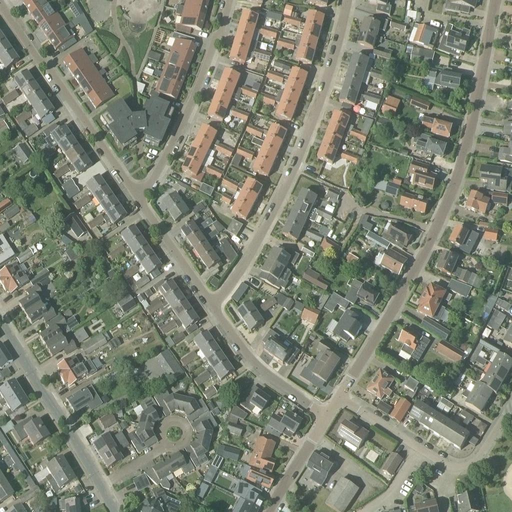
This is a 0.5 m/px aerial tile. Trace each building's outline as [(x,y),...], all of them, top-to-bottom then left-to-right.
[(31,16),(49,4),(46,0),(29,0),(23,5),(31,16)] [(294,6),(299,7),(300,0),(298,0),(286,0),(285,15),(293,16),(294,6)] [(369,0),(369,4),(378,6),(377,13),(390,17),(391,8),(389,8),(389,0),(369,0)] [(478,5),(478,0),(446,0),(445,11),(460,14),(461,13),(459,13),(460,7),(474,10),(476,4),(478,5)] [(203,22),(207,7),(186,1),(184,9),(178,7),(175,16),(182,17),(203,22)] [(72,13),(78,9),(75,3),(68,8),(72,13)] [(39,28),(57,16),(49,4),(31,16),(39,28)] [(278,23),(280,17),(268,13),(266,20),(278,23)] [(240,26),(255,30),(259,19),(244,14),(240,26)] [(307,26),(322,30),(325,18),(310,14),(307,26)] [(76,19),(75,20),(79,26),(86,37),(92,33),(83,15),(76,19)] [(47,40),(65,27),(57,16),(39,28),(47,40)] [(200,32),(203,22),(182,17),(179,27),(176,26),(175,32),(189,36),(191,30),(200,32)] [(283,24),(292,27),(294,19),(286,17),(283,24)] [(385,32),(387,22),(375,18),(373,23),(365,21),(361,33),(376,38),(376,37),(378,30),(385,32)] [(302,22),(294,19),(292,27),(299,29),(302,22)] [(405,26),(404,26),(392,22),(389,28),(405,33),(407,27),(405,26)] [(65,27),(47,40),(55,51),(73,39),(69,33),(73,29),(70,24),(65,27)] [(432,52),(439,33),(430,30),(431,30),(419,27),(415,25),(408,43),(426,49),(425,50),(432,52)] [(443,36),(438,52),(449,56),(451,49),(461,53),(464,54),(469,39),(471,33),(463,30),(461,36),(451,33),(453,27),(447,25),(443,36)] [(237,37),(252,42),(255,30),(240,26),(237,37)] [(319,42),(322,30),(307,26),(304,37),(319,42)] [(268,38),(270,30),(262,28),(260,36),(268,38)] [(278,33),(270,30),(268,38),(276,41),(278,33)] [(376,37),(376,38),(361,33),(358,45),(373,49),(375,42),(381,44),(383,39),(376,37)] [(170,54),(190,62),(196,49),(181,43),(183,37),(173,34),(171,40),(175,41),(170,54)] [(237,37),(233,49),(249,53),(250,47),(252,42),(237,37)] [(315,53),(319,42),(304,37),(301,49),(315,53)] [(277,48),(285,50),(287,42),(279,40),(277,48)] [(0,59),(11,52),(4,42),(0,44),(0,59)] [(295,45),(287,42),(285,50),(288,51),(293,52),(295,45)] [(432,56),(421,54),(422,49),(414,47),(412,59),(431,62),(432,56)] [(233,49),(230,61),(245,65),(247,59),(253,61),(254,59),(262,61),(263,57),(261,57),(262,53),(255,51),(254,55),(249,53),(233,49)] [(312,65),(315,53),(301,49),(297,61),(312,65)] [(384,53),(375,50),(373,56),(390,62),(393,53),(385,51),(384,53)] [(71,75),(95,59),(92,55),(87,59),(81,51),(63,63),(71,75)] [(11,52),(0,59),(0,62),(2,65),(5,71),(18,62),(11,52)] [(271,56),(262,53),(261,57),(263,57),(262,61),(269,63),(271,56)] [(185,75),(190,62),(170,54),(165,67),(185,75)] [(351,68),(366,73),(370,61),(355,56),(351,68)] [(79,87),(97,74),(92,67),(97,63),(95,59),(71,75),(79,87)] [(282,71),(284,65),(275,61),(272,68),(282,71)] [(180,88),(185,75),(165,67),(160,80),(180,88)] [(362,84),(366,73),(351,68),(347,79),(362,84)] [(451,74),(451,71),(443,70),(442,73),(430,71),(428,79),(435,81),(434,86),(441,87),(459,91),(459,89),(461,87),(462,84),(460,82),(461,76),(451,74)] [(87,98),(105,86),(100,79),(105,75),(103,71),(97,74),(79,87),(87,98)] [(289,83),(304,88),(308,76),(294,71),(289,83)] [(370,78),(377,81),(379,73),(372,71),(370,78)] [(226,72),(221,84),(236,89),(240,78),(226,72)] [(266,79),(274,82),(277,75),(269,72),(266,79)] [(26,73),(13,82),(20,91),(32,83),(26,73)] [(387,76),(379,73),(377,81),(384,83),(387,76)] [(284,78),(277,75),(274,82),(282,85),(284,78)] [(358,96),(362,84),(347,79),(343,91),(358,96)] [(175,102),(180,88),(160,80),(155,93),(151,92),(149,97),(159,101),(160,96),(175,102)] [(32,83),(20,91),(27,101),(39,93),(32,83)] [(300,99),(304,88),(289,83),(285,94),(300,99)] [(221,84),(217,95),(231,100),(234,95),(239,97),(240,95),(241,91),(236,89),(221,84)] [(105,86),(87,98),(95,110),(113,98),(105,86)] [(242,88),(241,91),(240,95),(248,98),(250,91),(242,88)] [(258,94),(250,91),(248,98),(255,101),(258,94)] [(343,91),(339,102),(354,107),(356,102),(362,104),(362,101),(370,104),(373,97),(365,94),(364,97),(358,96),(343,91)] [(12,102),(18,98),(14,92),(7,96),(12,102)] [(29,114),(46,102),(39,93),(27,101),(31,108),(27,111),(27,112),(21,116),(25,122),(31,117),(29,114)] [(296,110),(300,99),(285,94),(281,105),(296,110)] [(229,107),(231,100),(217,95),(212,106),(227,112),(233,114),(235,110),(235,109),(229,107)] [(266,105),(269,98),(261,95),(258,102),(266,105)] [(12,102),(7,96),(1,101),(5,107),(12,102)] [(373,97),(370,104),(371,104),(379,106),(381,99),(373,97)] [(427,113),(431,105),(413,97),(409,106),(427,113)] [(274,107),(277,100),(269,98),(266,105),(274,107)] [(151,103),(146,101),(141,113),(146,115),(144,118),(152,121),(144,139),(150,142),(149,145),(157,149),(167,127),(164,125),(166,120),(169,121),(173,113),(151,103)] [(40,121),(53,112),(46,102),(29,114),(31,117),(33,119),(37,116),(40,121)] [(132,114),(125,104),(124,103),(120,106),(100,120),(105,127),(108,125),(112,130),(109,132),(122,152),(130,147),(128,144),(134,140),(123,124),(129,120),(127,117),(132,114)] [(394,120),(399,107),(387,103),(382,115),(394,120)] [(292,122),(296,110),(281,105),(277,117),(292,122)] [(212,106),(208,117),(223,123),(225,116),(227,112),(212,106)] [(239,120),(242,113),(235,110),(233,114),(232,117),(236,119),(239,120)] [(249,116),(242,113),(239,120),(241,121),(246,123),(249,116)] [(331,126),(351,134),(353,131),(354,128),(348,126),(350,120),(335,115),(331,126)] [(25,122),(21,116),(14,121),(18,127),(25,122)] [(449,139),(452,126),(436,121),(425,118),(422,128),(426,129),(433,131),(432,134),(449,139)] [(393,139),(398,126),(379,119),(374,131),(393,139)] [(133,133),(143,132),(142,120),(132,121),(133,133)] [(366,120),(363,127),(370,130),(373,123),(366,120)] [(0,137),(9,132),(3,123),(0,124),(0,137)] [(27,139),(38,132),(33,125),(22,132),(27,139)] [(54,126),(43,133),(46,139),(51,136),(55,143),(51,146),(45,151),(49,157),(55,152),(53,150),(54,149),(58,146),(57,146),(70,137),(63,127),(58,131),(54,126)] [(249,126),(245,133),(254,137),(256,130),(249,126)] [(331,126),(327,137),(341,143),(344,137),(349,139),(350,137),(351,134),(331,126)] [(256,130),(254,137),(261,140),(262,136),(268,139),(283,144),(288,133),(273,127),(270,134),(264,131),(263,133),(256,130)] [(217,148),(219,145),(220,144),(214,141),(217,135),(203,128),(198,139),(212,146),(217,149),(217,148)] [(360,134),(353,131),(351,134),(350,137),(357,140),(360,134)] [(511,146),(511,132),(503,131),(502,138),(511,140),(509,146),(511,146)] [(368,137),(360,134),(357,140),(365,144),(368,137)] [(443,158),(447,145),(431,141),(431,139),(416,134),(413,145),(418,146),(416,150),(426,153),(425,155),(432,158),(433,155),(443,158)] [(70,137),(57,146),(58,146),(64,156),(77,147),(70,137)] [(337,154),(341,143),(327,137),(322,149),(337,154)] [(198,139),(193,150),(207,157),(209,151),(215,154),(216,152),(217,149),(212,146),(198,139)] [(278,155),(283,144),(268,139),(265,144),(254,139),(251,145),(263,150),(263,149),(278,155)] [(217,149),(216,152),(223,155),(226,149),(219,145),(217,149)] [(498,157),(497,161),(511,164),(511,146),(509,146),(508,152),(499,151),(498,157)] [(71,166),(84,157),(77,147),(64,156),(69,163),(71,166)] [(236,155),(244,159),(247,152),(239,148),(236,155)] [(234,152),(226,149),(223,155),(231,159),(234,152)] [(273,166),(278,155),(263,149),(263,150),(259,160),(273,166)] [(333,166),(337,154),(322,149),(318,160),(333,166)] [(202,167),(207,157),(193,150),(188,161),(202,167)] [(42,162),(49,157),(45,151),(40,154),(38,155),(42,162)] [(247,152),(244,159),(251,162),(255,155),(247,152)] [(341,160),(349,163),(351,156),(343,153),(341,160)] [(349,163),(350,164),(356,166),(359,159),(351,156),(349,163)] [(59,171),(63,177),(69,172),(70,174),(75,171),(78,176),(91,167),(84,157),(71,166),(67,169),(65,166),(59,171)] [(268,178),(273,166),(259,160),(254,172),(268,178)] [(188,161),(182,172),(196,179),(199,173),(205,175),(206,174),(213,177),(216,170),(208,167),(207,170),(202,167),(188,161)] [(432,191),(436,178),(427,174),(429,168),(414,163),(410,175),(416,177),(413,185),(432,191)] [(505,194),(507,182),(501,181),(502,171),(482,168),(480,183),(492,185),(492,192),(505,194)] [(216,170),(213,177),(220,181),(223,174),(216,170)] [(54,178),(50,181),(52,183),(53,184),(57,180),(63,177),(59,171),(52,175),(54,178)] [(98,178),(85,186),(90,192),(86,195),(88,199),(105,188),(98,178)] [(225,179),(221,185),(229,189),(232,182),(225,179)] [(388,184),(376,180),(373,190),(385,194),(397,199),(400,187),(388,183),(388,184)] [(62,187),(57,190),(61,196),(74,187),(70,181),(67,183),(62,187)] [(232,182),(229,189),(236,193),(238,190),(243,193),(243,192),(258,199),(263,189),(249,181),(246,187),(240,184),(239,186),(232,182)] [(188,188),(179,183),(177,186),(175,185),(172,191),(183,197),(186,191),(188,188)] [(211,198),(214,190),(203,185),(199,193),(211,198)] [(79,194),(74,187),(61,196),(66,202),(66,203),(77,195),(79,194)] [(99,206),(112,198),(105,188),(88,199),(90,202),(90,203),(91,205),(96,201),(99,206)] [(337,202),(340,195),(329,190),(326,197),(337,202)] [(243,193),(238,203),(252,210),(258,199),(243,192),(243,193)] [(298,203),(313,210),(318,199),(303,192),(298,203)] [(415,198),(404,194),(400,206),(411,210),(424,215),(428,202),(416,198),(415,198)] [(507,207),(508,196),(493,194),(491,205),(507,207)] [(80,201),(84,207),(90,203),(90,202),(88,199),(86,195),(85,196),(79,199),(80,201)] [(229,206),(233,200),(224,195),(221,202),(229,206)] [(483,200),(472,196),(466,210),(477,214),(478,214),(485,217),(490,203),(482,200),(483,200)] [(170,215),(183,206),(177,197),(164,206),(170,215)] [(106,216),(118,207),(112,198),(99,206),(106,216)] [(72,205),(69,207),(71,211),(75,217),(79,215),(77,212),(84,207),(80,201),(73,206),(72,205)] [(7,202),(0,206),(0,215),(11,208),(7,202)] [(201,204),(191,211),(195,216),(205,210),(204,208),(206,206),(204,203),(201,204)] [(246,221),(252,210),(238,203),(232,214),(246,221)] [(298,203),(293,214),(308,221),(315,224),(318,217),(316,216),(316,215),(318,212),(317,212),(313,210),(298,203)] [(177,224),(190,215),(183,206),(170,215),(177,224)] [(8,222),(19,213),(15,207),(3,215),(8,222)] [(93,221),(94,221),(98,227),(104,222),(105,224),(110,221),(113,226),(126,217),(118,207),(106,216),(102,219),(100,216),(93,221)] [(323,219),(327,212),(319,209),(317,212),(318,212),(316,216),(323,219)] [(327,212),(323,219),(330,223),(333,216),(327,212)] [(303,232),(308,221),(293,214),(288,225),(303,232)] [(64,221),(77,240),(87,234),(74,215),(64,221)] [(189,220),(178,228),(181,233),(182,232),(189,242),(201,234),(200,234),(213,225),(210,220),(197,229),(193,224),(192,225),(189,220)] [(98,227),(94,221),(93,221),(86,226),(91,232),(95,228),(98,227)] [(230,227),(240,233),(243,227),(233,221),(230,227)] [(196,252),(207,244),(216,238),(219,236),(218,235),(225,230),(217,223),(212,226),(215,231),(204,239),(201,234),(189,242),(196,252)] [(298,243),(303,232),(288,225),(283,236),(298,243)] [(381,240),(390,245),(395,248),(398,242),(406,247),(412,236),(393,226),(387,236),(384,235),(381,240)] [(237,239),(240,233),(230,227),(226,233),(237,239)] [(317,234),(313,241),(320,244),(322,241),(324,243),(331,232),(327,229),(326,230),(323,227),(318,235),(317,234)] [(95,228),(91,232),(98,242),(102,239),(95,228)] [(127,247),(140,238),(133,228),(120,237),(127,247)] [(468,234),(457,229),(450,243),(462,249),(467,238),(473,241),(476,235),(469,232),(468,234)] [(313,241),(317,234),(308,230),(305,237),(313,241)] [(496,243),(498,232),(486,230),(484,241),(496,243)] [(390,245),(381,240),(374,236),(370,242),(387,252),(390,245)] [(0,237),(0,265),(14,257),(1,237),(0,237)] [(134,257),(147,248),(140,238),(127,247),(123,250),(125,253),(126,255),(131,252),(134,257)] [(222,248),(228,244),(225,239),(219,244),(222,248)] [(203,262),(214,254),(207,244),(196,252),(203,262)] [(228,244),(222,248),(218,251),(221,255),(222,254),(231,266),(237,257),(228,244)] [(503,246),(493,246),(493,255),(503,255),(503,246)] [(36,252),(33,247),(28,250),(15,259),(19,266),(33,257),(31,254),(36,252)] [(118,258),(125,253),(123,250),(121,247),(114,252),(118,258)] [(304,247),(301,253),(313,259),(317,253),(313,252),(314,251),(304,247)] [(141,266),(153,258),(147,248),(134,257),(141,266)] [(64,254),(70,263),(79,257),(73,249),(64,254)] [(284,271),(285,270),(288,264),(294,267),(299,257),(287,250),(284,256),(274,251),(268,262),(284,271)] [(408,262),(389,251),(386,255),(381,252),(377,259),(382,262),(380,267),(399,277),(408,262)] [(112,262),(118,258),(114,252),(108,256),(112,262)] [(86,254),(79,258),(84,264),(90,260),(86,254)] [(214,254),(203,262),(210,272),(215,269),(216,272),(223,267),(222,264),(214,254)] [(354,268),(358,260),(349,255),(344,263),(354,268)] [(483,280),(471,276),(454,269),(458,261),(444,255),(437,271),(451,277),(451,276),(460,280),(459,283),(467,286),(479,291),(483,280)] [(153,258),(141,266),(141,267),(137,270),(139,273),(140,275),(144,272),(148,276),(160,268),(153,258)] [(262,273),(259,280),(265,283),(275,288),(279,291),(281,288),(285,290),(288,283),(287,282),(291,274),(290,274),(291,272),(285,270),(284,271),(268,262),(262,273)] [(17,278),(21,275),(15,266),(0,275),(0,278),(1,280),(0,280),(0,284),(2,288),(17,278)] [(56,273),(53,267),(46,272),(46,271),(28,282),(32,288),(56,273)] [(132,278),(139,273),(137,270),(135,267),(128,271),(132,278)] [(110,280),(116,276),(112,271),(107,275),(110,280)] [(125,282),(132,278),(128,271),(121,276),(125,282)] [(138,292),(150,283),(145,277),(133,285),(138,292)] [(17,278),(2,288),(5,293),(8,291),(11,295),(27,285),(24,279),(19,282),(17,278)] [(61,278),(54,282),(58,289),(65,285),(61,278)] [(215,289),(220,283),(213,278),(209,284),(215,289)] [(158,302),(151,306),(153,309),(155,309),(157,312),(162,308),(163,308),(160,305),(178,293),(171,283),(166,286),(163,281),(153,288),(156,293),(158,292),(162,297),(157,300),(158,302)] [(364,287),(355,282),(351,288),(360,293),(357,299),(373,307),(374,306),(376,306),(378,303),(377,300),(379,296),(372,292),(373,289),(365,284),(364,287)] [(240,300),(248,289),(242,284),(235,295),(240,300)] [(458,295),(461,288),(452,284),(449,290),(458,295)] [(40,305),(36,300),(42,296),(36,287),(26,293),(29,298),(18,305),(25,315),(40,305)] [(428,289),(423,299),(440,308),(444,300),(449,303),(452,298),(446,295),(446,294),(432,287),(431,290),(428,289)] [(115,303),(128,295),(124,290),(112,298),(115,303)] [(178,293),(160,305),(163,308),(162,308),(166,315),(172,311),(184,303),(178,293)] [(321,312),(328,299),(321,295),(314,308),(321,312)] [(350,304),(345,301),(334,295),(330,302),(337,306),(346,311),(350,304)] [(123,316),(136,308),(128,296),(116,303),(123,316)] [(277,304),(273,299),(266,304),(270,309),(277,304)] [(423,299),(418,310),(420,311),(419,314),(434,321),(434,320),(439,323),(442,318),(441,317),(444,310),(440,308),(423,299)] [(288,313),(294,304),(288,300),(282,308),(283,309),(282,309),(288,313)] [(499,300),(495,306),(500,309),(503,303),(499,300)] [(40,305),(25,315),(31,325),(42,318),(45,323),(56,317),(50,308),(50,306),(48,302),(46,301),(40,305)] [(170,323),(165,326),(168,329),(169,328),(171,331),(176,327),(177,327),(175,324),(191,312),(184,303),(172,311),(175,317),(171,320),(172,321),(170,323)] [(245,323),(258,314),(254,309),(251,304),(238,313),(245,323)] [(266,304),(260,308),(262,311),(263,314),(270,309),(266,304)] [(151,306),(145,311),(150,317),(157,312),(155,309),(153,309),(151,306)] [(315,327),(321,314),(306,307),(300,320),(315,327)] [(66,321),(72,316),(69,311),(63,315),(66,321)] [(191,312),(175,324),(177,327),(176,327),(177,330),(182,326),(185,331),(198,323),(191,312)] [(336,329),(333,334),(346,343),(349,337),(354,340),(362,329),(357,325),(360,320),(347,312),(336,329)] [(490,322),(495,325),(498,319),(501,315),(496,312),(493,316),(490,322)] [(258,314),(245,323),(251,333),(265,324),(258,314)] [(64,336),(66,335),(63,329),(67,327),(61,317),(47,326),(50,331),(39,338),(46,348),(64,336)] [(425,319),(421,326),(446,342),(446,341),(450,335),(451,334),(425,319)] [(168,329),(165,326),(162,328),(159,330),(163,336),(171,331),(169,328),(168,329)] [(77,343),(89,340),(85,328),(74,331),(77,343)] [(406,328),(398,342),(405,346),(404,347),(401,353),(418,363),(430,343),(420,337),(406,328)] [(200,353),(213,344),(206,334),(202,337),(198,331),(192,335),(196,341),(193,343),(200,352),(200,353)] [(274,358),(283,346),(277,342),(280,338),(271,331),(268,336),(273,339),(264,351),(274,358)] [(511,348),(511,335),(509,333),(503,344),(511,348)] [(68,342),(64,336),(46,348),(52,358),(63,351),(66,356),(76,350),(70,341),(68,342)] [(85,358),(107,345),(101,336),(80,349),(85,358)] [(493,366),(508,375),(511,369),(511,362),(499,356),(502,351),(482,340),(473,355),(478,358),(484,348),(499,357),(493,366)] [(283,346),(274,358),(283,365),(291,355),(295,358),(300,352),(285,342),(283,346)] [(322,353),(316,363),(333,374),(341,363),(332,357),(329,355),(333,349),(323,342),(318,350),(322,353)] [(464,355),(442,342),(436,353),(459,367),(460,365),(463,367),(469,356),(465,353),(464,355)] [(207,363),(220,354),(213,344),(200,353),(207,363)] [(1,347),(0,347),(0,369),(1,370),(12,363),(1,347)] [(189,360),(192,363),(197,359),(195,355),(193,353),(186,357),(188,360),(189,360)] [(214,372),(226,364),(220,354),(207,363),(213,372),(214,372)] [(475,363),(478,358),(473,355),(470,361),(475,363)] [(188,360),(186,357),(179,362),(183,368),(192,363),(189,360),(188,360)] [(61,380),(80,368),(74,358),(57,369),(60,372),(57,374),(61,380)] [(306,369),(300,377),(311,383),(315,377),(318,379),(326,385),(333,374),(316,363),(315,364),(312,361),(307,369),(306,369)] [(118,369),(116,364),(109,366),(111,372),(118,369)] [(214,372),(213,372),(208,375),(211,379),(212,380),(217,377),(220,382),(233,374),(226,364),(214,372)] [(503,386),(508,375),(493,366),(487,377),(503,386)] [(70,388),(86,377),(80,368),(61,380),(65,386),(67,384),(70,388)] [(374,382),(392,395),(392,394),(389,391),(395,382),(380,372),(378,376),(378,377),(376,378),(375,380),(375,382),(374,382)] [(205,382),(211,379),(208,375),(207,373),(200,377),(202,380),(203,379),(205,382)] [(462,383),(465,378),(461,375),(457,381),(462,383)] [(202,380),(200,377),(193,382),(197,388),(205,382),(203,379),(202,380)] [(434,391),(443,390),(440,377),(432,379),(434,391)] [(497,396),(503,386),(487,377),(481,387),(494,394),(497,396)] [(415,395),(421,386),(409,379),(403,388),(415,395)] [(389,400),(392,395),(374,382),(374,383),(372,384),(371,386),(371,388),(369,388),(367,392),(381,402),(385,397),(389,400)] [(472,395),(487,404),(494,394),(481,387),(478,385),(474,382),(472,387),(476,389),(472,395)] [(6,403),(21,393),(15,383),(0,392),(0,394),(3,400),(0,402),(0,406),(1,408),(6,405),(6,403)] [(439,395),(434,391),(426,386),(420,395),(428,400),(430,395),(436,399),(439,395)] [(206,402),(217,394),(212,387),(202,395),(206,402)] [(74,415),(93,403),(85,389),(66,401),(74,415)] [(451,398),(452,397),(454,392),(449,389),(446,395),(451,398)] [(466,391),(462,398),(469,401),(466,406),(481,415),(487,404),(472,395),(466,391)] [(179,413),(183,400),(172,397),(170,398),(166,392),(154,399),(159,408),(164,405),(170,415),(174,412),(179,413)] [(13,414),(28,404),(21,393),(6,403),(6,405),(10,410),(4,414),(8,419),(14,415),(13,414)] [(269,402),(257,394),(254,399),(248,395),(240,407),(251,414),(254,409),(261,413),(269,402)] [(130,395),(114,403),(116,408),(133,400),(130,395)] [(139,426),(152,429),(154,424),(158,422),(152,412),(157,409),(152,400),(147,403),(145,398),(137,401),(140,407),(144,414),(141,415),(139,426)] [(183,400),(179,413),(184,414),(187,419),(196,413),(199,418),(208,413),(201,401),(195,405),(193,402),(183,400)] [(446,408),(449,403),(443,400),(440,404),(434,414),(430,411),(420,426),(430,432),(439,417),(445,408),(446,408)] [(220,411),(226,407),(223,401),(216,404),(220,411)] [(390,418),(400,424),(411,407),(401,401),(390,418)] [(388,416),(392,410),(381,404),(378,410),(388,416)] [(420,426),(430,411),(419,404),(410,419),(420,426)] [(238,411),(233,407),(229,416),(234,419),(238,411)] [(121,411),(113,412),(114,420),(123,419),(121,411)] [(466,420),(469,416),(463,412),(460,417),(465,420),(466,420)] [(105,431),(116,424),(110,414),(99,421),(105,431)] [(195,440),(209,444),(212,433),(210,431),(217,427),(210,415),(200,420),(204,425),(194,431),(197,435),(195,440)] [(301,423),(287,415),(283,422),(274,417),(268,427),(280,435),(284,430),(293,436),(301,423)] [(471,423),(472,423),(474,419),(469,416),(466,420),(465,420),(463,424),(467,427),(470,423),(471,423)] [(239,439),(243,429),(236,427),(238,420),(229,417),(226,424),(228,425),(225,434),(239,439)] [(440,439),(450,424),(439,417),(430,432),(440,439)] [(482,421),(478,427),(486,432),(490,425),(482,421)] [(48,438),(38,422),(25,430),(21,424),(14,428),(10,422),(1,428),(5,435),(11,431),(18,443),(20,442),(27,438),(33,448),(48,438)] [(350,426),(345,423),(337,435),(345,440),(344,441),(357,451),(368,435),(351,424),(350,426)] [(124,424),(118,427),(121,433),(127,429),(124,424)] [(450,445),(460,430),(450,424),(440,439),(450,445)] [(151,434),(152,429),(139,426),(138,430),(127,436),(131,443),(138,455),(147,449),(144,444),(154,438),(151,434)] [(460,430),(450,445),(460,452),(466,443),(474,448),(478,442),(470,437),(460,430)] [(120,443),(125,440),(121,433),(115,437),(117,440),(111,443),(106,435),(99,439),(100,442),(93,446),(101,460),(109,456),(106,451),(113,447),(116,445),(118,447),(121,445),(120,443)] [(109,456),(101,460),(107,470),(122,461),(117,454),(129,447),(125,440),(120,443),(121,445),(118,447),(116,445),(113,447),(106,451),(109,456)] [(206,454),(209,444),(195,440),(194,445),(190,448),(195,457),(190,460),(196,470),(208,462),(204,456),(206,454)] [(253,455),(270,460),(275,445),(258,440),(253,455)] [(13,453),(6,443),(1,446),(8,456),(13,453)] [(237,463),(240,452),(225,448),(218,446),(215,457),(222,459),(237,463)] [(186,461),(190,458),(184,449),(180,452),(186,461)] [(13,453),(8,456),(14,466),(19,463),(13,453)] [(317,454),(308,469),(314,473),(309,480),(321,488),(326,480),(335,465),(317,454)] [(392,478),(403,461),(393,454),(382,471),(382,472),(391,477),(392,478)] [(165,463),(172,475),(181,470),(185,476),(194,471),(189,461),(183,465),(178,455),(165,463)] [(275,462),(270,460),(253,455),(249,467),(272,474),(275,462)] [(52,479),(68,470),(61,459),(55,463),(52,458),(39,466),(42,471),(46,469),(50,476),(45,479),(48,484),(53,480),(52,479)] [(26,473),(19,463),(14,466),(21,476),(26,473)] [(165,479),(172,475),(165,463),(153,470),(152,469),(143,474),(157,487),(160,485),(162,489),(169,491),(170,487),(165,479)] [(274,479),(251,469),(249,473),(243,470),(239,476),(246,480),(269,490),(274,479)] [(52,479),(53,480),(57,487),(52,490),(55,494),(61,491),(60,490),(74,481),(68,470),(52,479)] [(32,483),(26,473),(21,476),(27,486),(31,491),(35,488),(32,483)] [(138,492),(149,487),(144,476),(133,482),(138,492)] [(304,489),(308,481),(301,478),(298,486),(304,489)] [(333,493),(350,505),(359,491),(341,479),(333,493)] [(420,496),(423,490),(418,484),(414,492),(420,496)] [(7,485),(0,489),(0,504),(14,496),(7,485)] [(209,488),(201,485),(195,497),(202,501),(209,488)] [(76,496),(81,492),(78,487),(73,490),(76,496)] [(263,495),(254,490),(247,487),(244,492),(243,495),(236,491),(233,497),(240,501),(241,500),(259,509),(263,502),(260,501),(263,495)] [(35,488),(31,491),(17,500),(21,506),(36,497),(37,499),(41,496),(36,488),(35,488)] [(176,511),(180,504),(165,498),(162,492),(159,491),(151,494),(155,503),(151,505),(150,503),(142,507),(143,508),(139,510),(139,511),(176,511)] [(335,511),(345,511),(350,505),(333,493),(325,505),(335,511)] [(478,511),(475,496),(467,498),(466,496),(458,498),(460,507),(462,506),(463,511),(478,511)] [(50,498),(50,511),(53,511),(58,511),(58,498),(50,498)] [(65,511),(78,511),(79,510),(86,506),(83,500),(78,503),(64,504),(65,511)] [(257,511),(259,509),(241,500),(240,501),(233,511),(257,511)]
